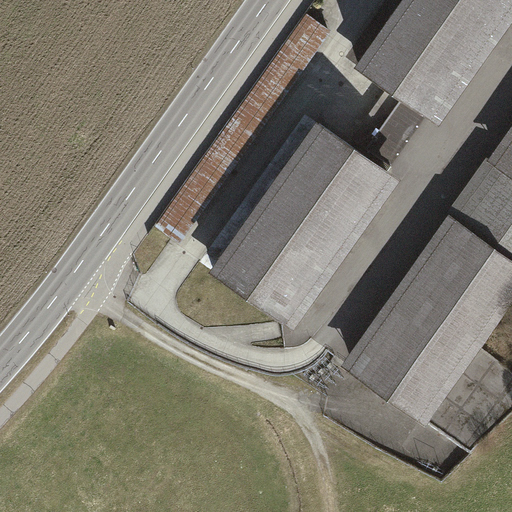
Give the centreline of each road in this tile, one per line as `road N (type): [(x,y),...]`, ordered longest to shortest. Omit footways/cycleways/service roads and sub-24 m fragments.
road 1 (secondary): [(0,365),(270,0)]
road 2 (track): [(70,279),(297,416),(327,466),(336,511)]
road 3 (track): [(254,387),(325,404),(433,452)]
